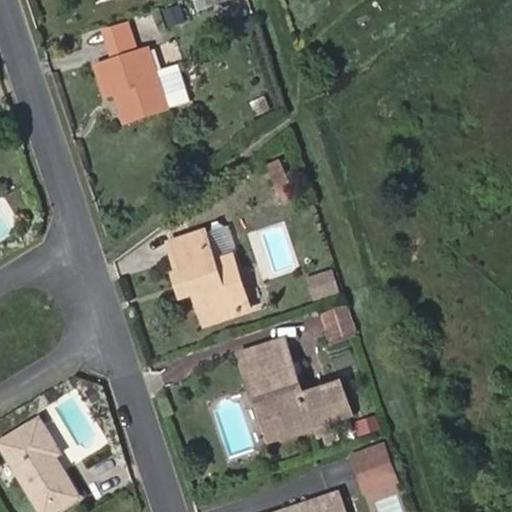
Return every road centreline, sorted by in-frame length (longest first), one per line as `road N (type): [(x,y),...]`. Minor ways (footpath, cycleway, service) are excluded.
road 1 (residential): [(1,0),(79,235)]
road 2 (residential): [(112,338),(170,511)]
road 3 (residential): [(0,403),(112,338)]
